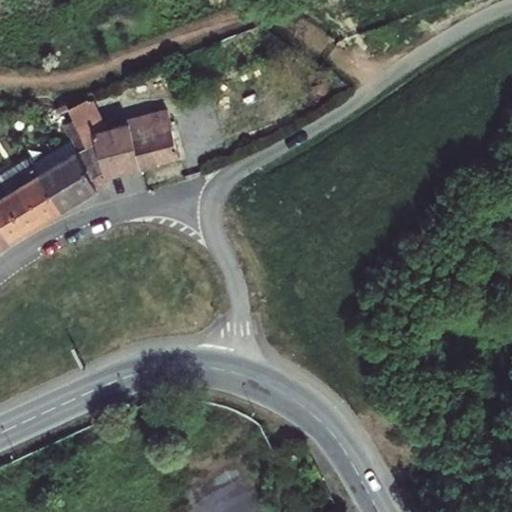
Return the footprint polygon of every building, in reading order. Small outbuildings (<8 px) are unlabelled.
[(87,101),(67,110),(74,123),(87,148),(96,143),(106,176),(179,157),(167,111),(133,120),(134,123),(102,133),(87,101)] [(74,123),(67,110),(59,114),(65,128),(74,123)] [(63,161),(57,152),(34,166),(62,210),(97,189),(108,182),(106,176),(96,143),(87,148),(77,153),(63,161)] [(71,144),(57,152),(63,161),(77,153),(71,144)] [(30,159),(0,177),(0,222),(11,241),(62,210),(34,166),(30,159)] [(0,247),(11,241),(0,222),(0,247)] [(291,511),(264,463),(246,472),(268,511),(291,511)]
